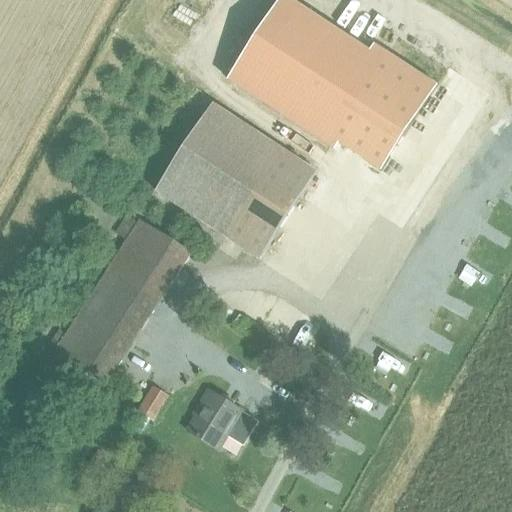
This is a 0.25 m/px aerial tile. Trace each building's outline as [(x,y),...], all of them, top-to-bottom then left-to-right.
[(334,142),(382,173),(437,88),(387,55),(383,62),(288,0),(285,0),(230,84),(330,149),(334,142)] [(157,195),(259,260),(313,175),(211,110),(157,195)] [(50,346),(57,351),(55,354),(106,386),(191,255),(140,222),(138,224),(127,217),(115,235),(127,243),(67,336),(59,331),(50,346)] [(230,310),(222,321),(239,331),(246,321),(230,310)] [(138,413),(153,422),(168,397),(153,389),(138,413)] [(187,433),(218,452),(226,437),(243,447),(257,423),(207,393),(193,416),(196,417),(187,433)]
